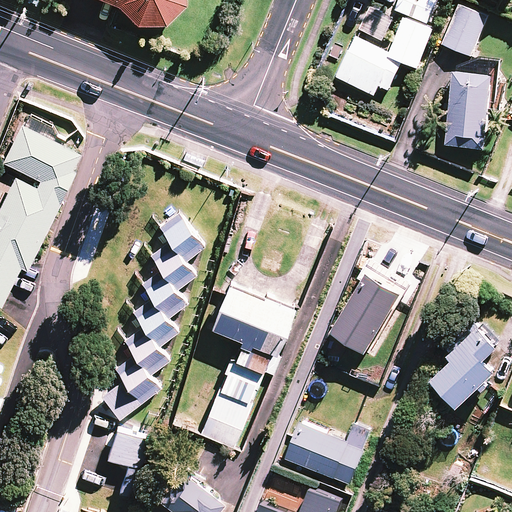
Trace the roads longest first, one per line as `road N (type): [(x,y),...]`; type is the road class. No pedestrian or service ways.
road 1 (tertiary): [(242,135),(511,243)]
road 2 (tertiary): [(0,41),(242,135)]
road 3 (residential): [(242,135),(297,0)]
